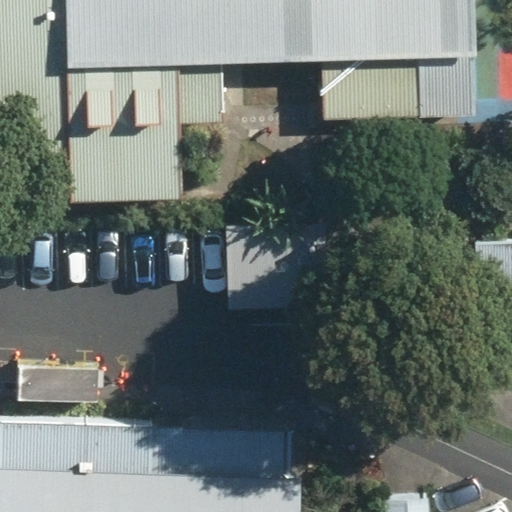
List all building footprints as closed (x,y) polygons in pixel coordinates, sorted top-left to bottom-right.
[(297,120),(476,111),(473,6),(473,0),(0,0),(0,126),(55,126),(55,193),(166,192),(165,135),(201,135),(201,67),(297,66),(297,120)] [(326,209),(227,211),(229,300),(328,297),(326,209)] [(511,231),(473,232),(475,304),(511,302),(511,231)] [(310,511),(313,459),(1,446),(0,471),(0,511),(310,511)] [(383,511),(429,511),(428,492),(383,495),(383,511)]
